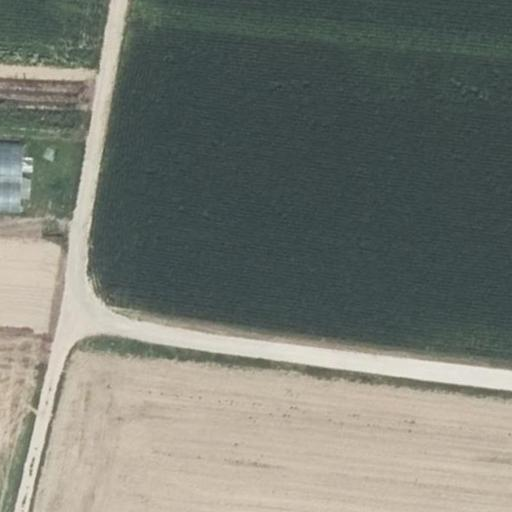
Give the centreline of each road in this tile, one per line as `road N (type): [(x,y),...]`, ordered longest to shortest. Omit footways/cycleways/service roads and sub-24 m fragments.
road 1 (track): [(511,382),(147,336),(78,310)]
road 2 (track): [(78,310),(82,220),(122,0)]
road 3 (track): [(20,511),(53,360),(78,310)]
